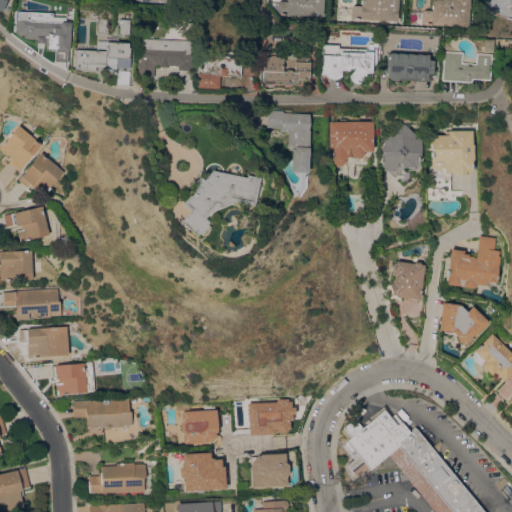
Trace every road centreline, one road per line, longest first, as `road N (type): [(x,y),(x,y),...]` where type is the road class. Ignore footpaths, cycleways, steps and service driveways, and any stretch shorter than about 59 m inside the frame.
road 1 (residential): [(511,49),(492,86),(459,96),(137,93),(64,73),(0,29)]
road 2 (residential): [(327,511),(318,424),(351,381),(422,375),(455,392),(511,448)]
road 3 (residential): [(63,511),(56,441),(0,363)]
